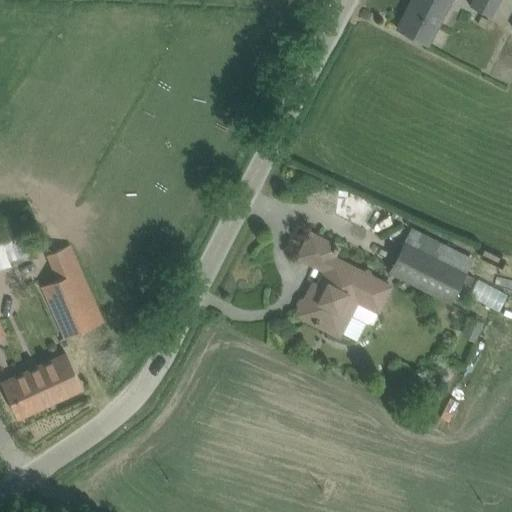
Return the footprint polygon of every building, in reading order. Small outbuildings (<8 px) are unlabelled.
[(415,0),(402,28),(435,44),(457,0),(415,0)] [(505,0),(462,0),(462,1),(495,20),(505,0)] [(466,257),(404,227),(383,270),(445,300),(466,257)] [(342,244),(314,229),(299,257),(319,268),(295,313),(342,337),(361,301),(380,310),(394,282),(338,253),(342,244)] [(14,234),(0,235),(0,274),(20,272),(14,234)] [(30,279),(48,334),(87,321),(61,239),(34,248),(43,275),(30,279)] [(460,312),(451,330),(464,336),(473,318),(460,312)] [(450,353),(459,335),(449,330),(440,348),(450,353)] [(466,342),(457,358),(472,366),(481,350),(466,342)] [(21,415),(89,387),(74,349),(6,378),(21,415)]
